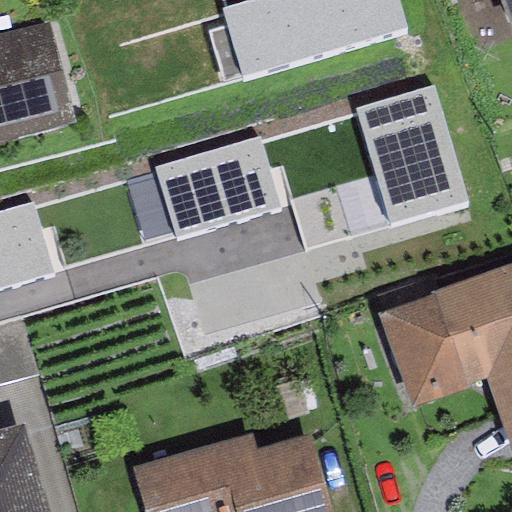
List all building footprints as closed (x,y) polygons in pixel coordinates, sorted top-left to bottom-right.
[(396,0),(253,0),(221,9),(241,78),(405,30),(396,0)] [(511,0),(497,0),(511,39),(511,0)] [(49,25),(0,37),(0,149),(75,131),(49,25)] [(432,87),(355,110),(389,228),(467,205),(432,87)] [(258,138),(154,169),(175,240),(279,209),(258,138)] [(33,202),(0,211),(0,287),(53,272),(33,202)] [(432,302),(378,322),(412,414),(485,387),(511,460),(511,269),(431,299),(432,302)] [(21,321),(0,326),(0,387),(37,377),(21,321)] [(46,511),(22,428),(0,434),(0,511),(46,511)] [(250,438),(132,472),(143,511),(329,511),(309,442),(256,457),(250,438)]
